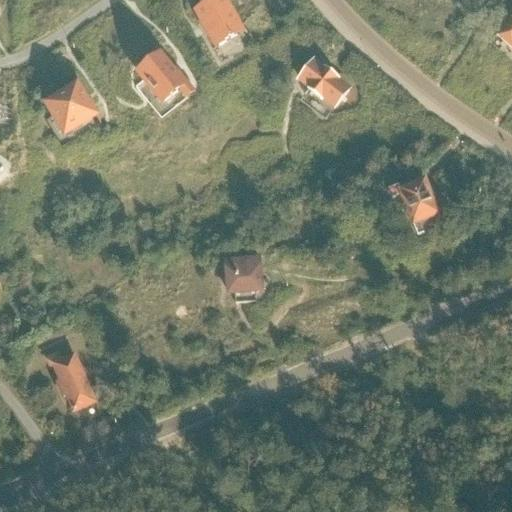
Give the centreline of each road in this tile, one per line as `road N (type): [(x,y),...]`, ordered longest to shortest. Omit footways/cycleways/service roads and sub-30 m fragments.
road 1 (unclassified): [(511,287),(0,494)]
road 2 (unclassified): [(511,146),(438,98),(331,0)]
